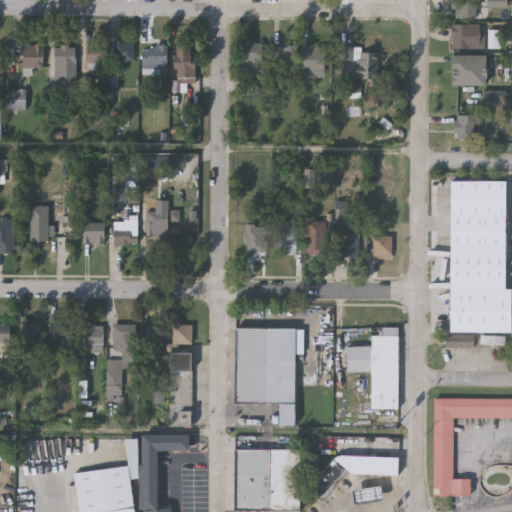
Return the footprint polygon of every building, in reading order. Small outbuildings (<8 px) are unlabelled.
[(477,0),(477,18),(453,18),(453,0),(477,0)] [(507,9),(507,0),(487,0),(488,9),(507,9)] [(452,24),(484,24),(484,48),(452,48),(452,24)] [(263,74),(241,74),(241,41),(263,41),(263,74)] [(114,61),(114,42),(134,42),(134,61),(114,61)] [(105,43),(105,68),(87,68),(87,43),(105,43)] [(43,44),(43,67),(32,67),(32,76),(21,76),(21,44),(43,44)] [(76,84),(54,84),(54,46),(76,46),(76,84)] [(194,77),(174,77),(174,46),(194,46),(194,77)] [(295,68),(274,68),(274,46),(295,46),(295,68)] [(167,47),(167,74),(141,74),(141,47),(167,47)] [(301,70),(301,47),(326,47),(326,70),(301,70)] [(451,85),(451,55),(486,55),(486,85),(451,85)] [(341,79),(341,56),(377,56),(377,79),(341,79)] [(4,109),(4,89),(18,89),(18,78),(26,78),(26,109),(4,109)] [(476,115),(476,139),(456,139),(456,115),(476,115)] [(511,330),(450,330),(450,178),(507,179),(506,286),(511,286),(511,330)] [(40,212),(40,222),(48,222),(48,245),(23,245),(23,212),(40,212)] [(167,235),(147,235),(147,212),(167,212),(167,235)] [(0,253),(0,219),(12,219),(12,253),(0,253)] [(138,220),(138,245),(113,245),(113,220),(138,220)] [(296,255),(278,255),(278,221),(296,221),(296,255)] [(104,243),(82,243),(82,222),(104,222),(104,243)] [(326,222),(326,255),(304,255),(304,222),(326,222)] [(245,257),(245,224),(268,224),(268,257),(245,257)] [(360,255),(339,255),(339,236),(360,236),(360,255)] [(392,236),(392,259),(372,259),(372,236),(392,236)] [(0,320),(12,320),(12,341),(0,341),(0,320)] [(42,321),(42,342),(20,342),(20,321),(42,321)] [(72,345),(49,345),(49,322),(72,322),(72,345)] [(174,343),(174,322),(193,322),(193,343),(174,343)] [(80,343),(80,323),(103,324),(103,344),(80,343)] [(135,323),(135,366),(120,366),(120,361),(121,361),(121,349),(113,349),(113,323),(135,323)] [(237,425),(238,403),(234,403),(235,327),(295,327),(294,425),(237,425)] [(399,328),(399,408),(371,408),(371,371),(346,371),(346,345),(371,345),(371,328),(399,328)] [(170,352),(192,351),(192,425),(170,425),(170,352)] [(511,396),(511,416),(454,416),(454,476),(471,476),(470,494),(434,494),(434,396),(511,396)] [(158,508),(171,506),(171,511),(145,511),(145,509),(141,508),(141,478),(141,434),(190,434),(190,449),(157,450),(158,508)] [(131,438),(137,438),(137,478),(130,479),(135,511),(78,511),(72,471),(128,463),(125,439),(131,438)] [(234,508),(234,448),(299,448),(299,508),(234,508)] [(334,457),(344,454),(398,456),(398,473),(353,472),(349,469),(334,457)] [(334,457),(349,469),(325,499),(310,487),(334,457)] [(380,484),(382,499),(353,501),(351,487),(380,484)]
